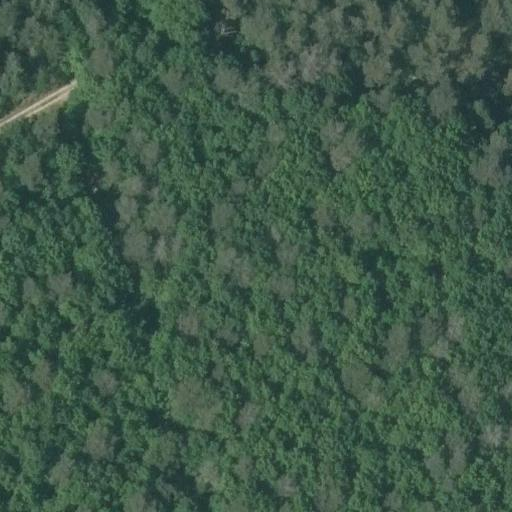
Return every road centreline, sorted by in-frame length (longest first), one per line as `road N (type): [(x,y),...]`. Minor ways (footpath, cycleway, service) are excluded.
road 1 (track): [(52,130),(180,511)]
road 2 (track): [(175,0),(167,42),(139,80),(52,130)]
